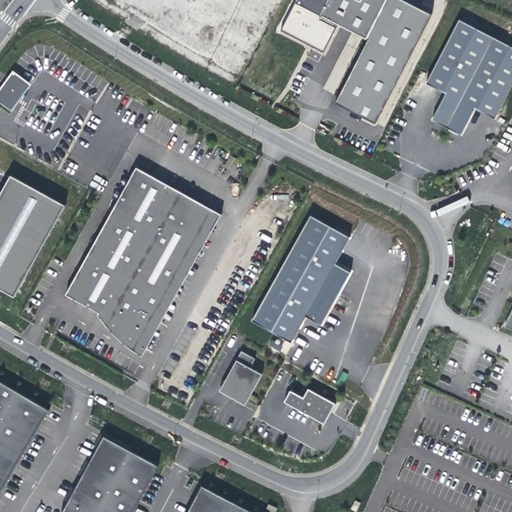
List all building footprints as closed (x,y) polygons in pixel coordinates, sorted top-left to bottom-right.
[(219,10),(199,0),(185,0),(168,33),(198,49),(219,10)] [(375,124),(439,0),(296,0),(280,30),(323,53),(338,24),(368,40),(335,103),(375,124)] [(495,119),(511,85),(511,46),(459,19),(426,83),(446,93),(432,120),(461,135),(475,108),(495,119)] [(14,71),(0,89),(0,101),(13,111),(32,85),(14,71)] [(137,167),(66,294),(99,313),(107,325),(122,342),(143,356),(222,215),(137,167)] [(0,194),(0,288),(15,296),(66,205),(11,175),(0,194)] [(350,237),(310,215),(252,320),(292,342),(301,326),(306,316),(322,325),(333,303),(338,294),(351,271),(335,263),(341,252),(350,237)] [(255,359),(241,351),(230,372),(220,390),(246,404),(262,374),(250,367),(255,359)] [(0,494),(2,492),(18,460),(37,427),(47,409),(0,382),(0,494)] [(284,402),(324,423),(328,416),(335,403),(308,388),(304,397),(291,390),(284,402)] [(64,511),(131,511),(156,464),(103,437),(64,511)] [(252,511),(201,485),(186,511),(252,511)] [(351,510),(354,511),(356,511),(360,504),(356,502),(351,510)]
